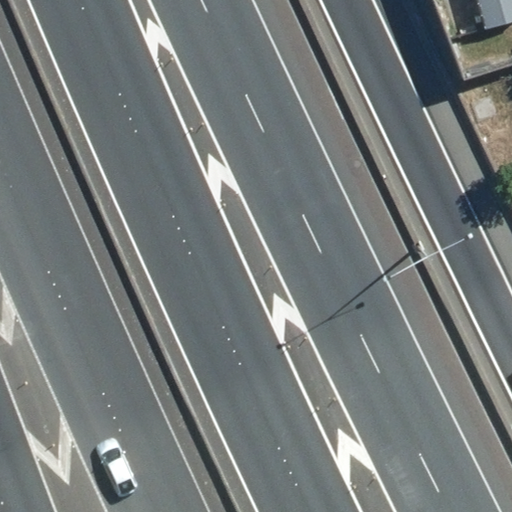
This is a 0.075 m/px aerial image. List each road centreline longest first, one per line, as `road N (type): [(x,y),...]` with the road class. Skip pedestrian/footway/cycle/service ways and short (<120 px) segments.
road 1 (motorway): [(200,0),(450,511)]
road 2 (motorway): [(82,0),(309,511)]
road 3 (motorway): [(166,511),(0,138)]
road 4 (motorway): [(374,0),(511,278)]
